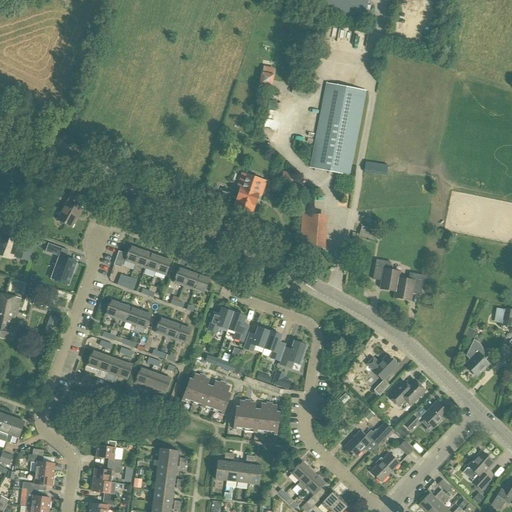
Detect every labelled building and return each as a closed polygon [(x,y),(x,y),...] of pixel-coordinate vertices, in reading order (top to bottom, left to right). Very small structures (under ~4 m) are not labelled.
[(310,168),(350,176),(366,91),(327,84),(310,168)] [(291,92),(309,96),(310,91),(292,87),(291,92)] [(275,89),(266,89),(266,98),(276,98),(275,89)] [(26,165),(18,161),(14,170),(23,173),(26,166),(26,165)] [(364,173),(386,176),(388,165),(365,162),(364,173)] [(282,180),(292,183),(294,176),(284,173),(282,180)] [(261,180),(247,176),(242,190),(241,189),(238,199),(235,207),(252,213),(258,195),(261,196),(264,187),(259,185),(261,180)] [(47,193),(53,196),(54,194),(57,186),(51,183),(47,193)] [(62,199),(67,202),(72,204),(75,199),(65,194),(62,199)] [(72,204),(67,202),(57,220),(71,228),(81,209),(72,204)] [(303,214),(300,247),(321,248),(324,216),(303,214)] [(359,236),(374,240),(377,230),(362,225),(359,236)] [(32,250),(35,242),(21,238),(19,246),(32,250)] [(59,256),(52,278),(69,284),(77,262),(66,258),(68,250),(49,243),(46,251),(59,256)] [(125,261),(135,265),(140,250),(130,246),(126,258),(125,261)] [(151,254),(140,250),(135,265),(145,269),(151,254)] [(161,257),(151,254),(145,269),(156,272),(161,257)] [(123,265),(125,261),(126,258),(118,255),(115,263),(123,265)] [(161,257),(156,272),(166,276),(171,261),(161,257)] [(383,290),(395,292),(398,278),(399,272),(389,271),(390,263),(376,260),(372,280),(384,282),(383,290)] [(184,286),(189,271),(179,267),(173,283),(184,286)] [(194,290),(200,275),(189,271),(184,286),(194,290)] [(395,292),(394,298),(407,300),(408,293),(420,295),(424,276),(409,273),(408,280),(398,278),(395,292)] [(210,279),(200,275),(194,290),(204,294),(210,279)] [(0,338),(16,343),(19,329),(14,327),(20,299),(4,296),(0,311),(0,338)] [(105,315),(116,319),(121,304),(110,300),(105,315)] [(116,319),(126,323),(131,308),(121,304),(116,319)] [(493,305),(491,320),(501,321),(502,306),(493,305)] [(131,308),(126,323),(136,326),(142,312),(131,308)] [(228,330),(234,313),(223,309),(221,315),(215,313),(209,330),(218,333),(220,327),(228,330)] [(501,326),(511,327),(511,310),(504,309),(501,326)] [(152,315),(142,312),(136,326),(147,330),(152,315)] [(234,313),(228,330),(237,333),(235,339),(244,342),(249,327),(244,325),(246,318),(234,313)] [(48,323),(56,325),(58,319),(51,317),(48,323)] [(155,333),(166,337),(171,322),(160,318),(155,333)] [(171,322),(166,337),(176,340),(181,326),(171,322)] [(461,333),(469,336),(473,328),(465,325),(461,333)] [(192,329),(181,326),(176,340),(186,344),(192,329)] [(264,349),(270,332),(259,328),(256,336),(250,333),(244,349),(253,352),(255,346),(264,349)] [(270,332),(264,349),(273,352),(270,358),(279,361),(285,345),(280,343),(282,337),(270,332)] [(464,365),(476,377),(489,364),(483,358),(483,357),(483,356),(483,355),(483,353),(483,352),(482,351),(482,350),(481,349),(480,347),(479,345),(478,344),(477,343),(475,342),(473,340),(465,357),(469,361),(464,365)] [(280,365),(292,369),(294,363),(300,365),(306,346),(295,342),(292,350),(287,348),(280,365)] [(94,372),(96,372),(103,354),(92,350),(86,366),(95,369),(94,372)] [(98,370),(107,373),(113,358),(103,354),(96,372),(97,373),(98,370)] [(207,355),(205,362),(215,365),(217,359),(207,355)] [(367,366),(383,382),(374,391),(380,397),(390,386),(384,381),(398,366),(387,356),(378,365),(372,360),(367,366)] [(113,358),(107,373),(116,377),(115,379),(117,380),(123,361),(113,358)] [(123,361),(117,380),(118,380),(119,378),(128,381),(134,365),(123,361)] [(144,389),(150,371),(140,367),(134,383),(143,386),(142,389),(144,389)] [(161,375),(150,371),(144,389),(145,390),(146,388),(155,391),(161,375)] [(182,401),(192,404),(202,377),(195,374),(193,381),(189,380),(182,401)] [(157,391),(165,395),(171,379),(161,375),(155,391),(154,393),(156,394),(157,391)] [(192,404),(202,408),(210,387),(207,386),(210,380),(202,377),(192,404)] [(272,384),(284,389),(287,381),(275,377),(272,384)] [(389,398),(398,407),(405,400),(411,405),(425,391),(415,381),(405,391),(400,386),(389,398)] [(202,408),(213,412),(223,385),(215,382),(213,388),(210,387),(202,408)] [(223,385),(213,412),(223,416),(230,395),(227,394),(230,387),(223,385)] [(233,430),(244,431),(247,403),(239,402),(239,408),(236,408),(235,411),(234,427),(233,430)] [(247,403),(244,431),(254,433),(257,410),(254,410),(255,404),(247,403)] [(419,421),(420,422),(430,432),(448,414),(436,403),(419,421)] [(254,433),(266,434),(269,405),(262,404),(261,411),(257,410),(254,433)] [(269,405),(266,434),(276,435),(279,413),(276,413),(277,406),(269,405)] [(363,415),(368,420),(374,414),(369,409),(363,415)] [(411,431),(420,422),(419,421),(413,415),(404,425),(411,431)] [(0,439),(6,442),(8,435),(14,419),(4,416),(0,428),(0,439)] [(8,435),(6,442),(10,443),(12,437),(19,439),(25,423),(14,419),(8,435)] [(393,431),(384,424),(368,440),(360,432),(345,448),(355,458),(365,448),(367,449),(375,441),(379,445),(393,431)] [(410,433),(403,426),(397,432),(404,439),(410,433)] [(413,450),(404,442),(398,447),(407,456),(413,450)] [(107,466),(121,467),(121,461),(114,460),(116,449),(115,449),(116,445),(108,444),(107,448),(97,446),(96,458),(108,460),(107,466)] [(158,460),(176,462),(178,451),(160,449),(158,460)] [(467,467),(477,476),(471,482),(480,490),(490,480),(483,474),(493,463),(480,452),(467,467)] [(0,458),(0,462),(9,466),(13,457),(2,453),(0,458)] [(377,466),(371,472),(381,483),(399,464),(389,454),(383,460),(381,458),(375,464),(377,466)] [(43,457),(33,456),(28,455),(28,461),(37,463),(35,474),(53,476),(54,465),(42,463),(43,457)] [(158,460),(157,471),(175,473),(176,462),(158,460)] [(215,480),(226,482),(229,463),(217,462),(215,480)] [(289,474),(297,481),(308,470),(300,462),(289,474)] [(226,482),(237,483),(240,465),(229,463),(226,482)] [(0,471),(6,474),(8,470),(0,465),(0,471)] [(240,465),(237,483),(247,485),(250,466),(240,465)] [(93,481),(111,483),(112,473),(122,474),(123,468),(121,467),(107,466),(106,472),(94,470),(93,481)] [(250,466),(247,485),(258,486),(261,467),(250,466)] [(308,470),(297,481),(298,483),(296,485),(302,491),(305,489),(316,477),(308,470)] [(155,481),(174,483),(175,473),(157,471),(155,481)] [(22,489),(27,489),(39,491),(39,486),(51,487),(53,476),(35,474),(34,484),(23,483),(22,489)] [(132,476),(131,484),(139,485),(140,476),(132,476)] [(305,503),(311,509),(324,495),(318,490),(324,484),(316,477),(305,489),(312,496),(305,503)] [(438,484),(447,493),(451,488),(442,479),(438,484)] [(103,499),(116,501),(120,502),(121,497),(117,497),(117,495),(110,494),(111,483),(93,481),(91,492),(103,494),(103,499)] [(154,492),(172,494),(174,483),(155,481),(154,492)] [(492,505),(500,509),(504,502),(508,504),(510,500),(511,500),(511,487),(508,494),(500,490),(492,505)] [(26,507),(48,510),(50,499),(38,497),(39,491),(27,489),(22,489),(21,497),(26,497),(25,507),(26,507)] [(476,490),(471,498),(476,501),(481,493),(476,490)] [(417,505),(424,511),(427,511),(444,495),(440,491),(434,498),(429,493),(417,505)] [(153,502),(171,504),(172,494),(154,492),(153,502)] [(320,505),(328,511),(340,499),(332,492),(320,505)] [(285,494),(282,497),(287,502),(290,499),(285,494)] [(444,495),(427,511),(444,511),(446,510),(442,506),(449,500),(444,495)] [(0,496),(0,511),(1,511),(2,511),(8,501),(0,496)] [(88,511),(107,511),(108,507),(115,508),(116,501),(103,499),(102,506),(90,504),(88,511)] [(340,499),(328,511),(327,511),(342,511),(347,507),(340,499)] [(293,501),(290,505),(295,510),(298,506),(293,501)] [(153,502),(151,511),(169,511),(171,504),(153,502)]
